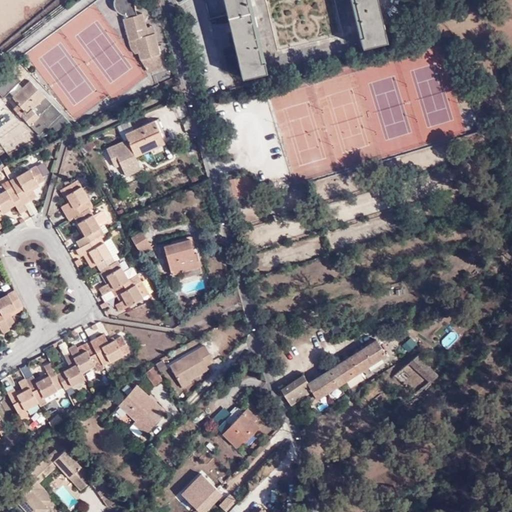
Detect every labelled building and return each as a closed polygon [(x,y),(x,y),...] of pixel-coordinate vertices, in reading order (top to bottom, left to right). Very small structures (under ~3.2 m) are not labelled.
[(140,54),(142,60),(161,55),(155,34),(149,35),(147,28),(144,14),(138,15),(134,0),(115,0),(115,1),(115,6),(117,10),(121,13),(125,14),(126,18),(124,19),(131,48),(136,54),(140,54)] [(223,0),(234,47),(241,76),(267,70),(250,0),(223,0)] [(350,0),(361,46),(386,40),(376,0),(350,0)] [(154,26),(147,28),(149,35),(155,34),(154,26)] [(161,55),(142,60),(145,73),(164,68),(161,55)] [(11,68),(0,77),(0,93),(3,98),(22,82),(11,68)] [(31,83),(13,99),(19,106),(14,111),(38,137),(61,117),(31,83)] [(129,138),(107,147),(112,157),(117,154),(121,163),(126,175),(142,168),(136,156),(134,152),(164,139),(155,119),(126,132),(129,138)] [(164,139),(134,152),(136,156),(166,143),(164,139)] [(117,154),(112,157),(115,165),(121,163),(117,154)] [(35,166),(8,181),(12,186),(22,204),(35,197),(31,188),(43,181),(35,166)] [(245,175),(230,179),(234,198),(242,196),(243,195),(255,192),(251,179),(245,175)] [(234,198),(230,179),(223,180),(228,199),(234,198)] [(6,190),(12,186),(8,181),(8,180),(2,183),(6,190)] [(61,207),(68,220),(74,217),(89,208),(92,206),(77,181),(62,189),(69,201),(61,207)] [(19,214),(26,210),(22,204),(12,186),(6,190),(0,192),(0,213),(14,206),(19,214)] [(101,212),(93,216),(89,208),(74,217),(85,235),(76,241),(80,247),(100,235),(103,234),(104,233),(100,227),(107,222),(108,219),(104,212),(101,212)] [(136,236),(132,238),(138,248),(142,254),(153,248),(144,231),(141,233),(139,230),(134,233),(136,236)] [(100,235),(80,247),(80,248),(104,234),(104,233),(103,234),(100,235)] [(100,236),(80,248),(76,251),(80,256),(84,254),(88,252),(90,250),(97,263),(101,270),(101,269),(102,269),(115,261),(100,236)] [(110,237),(103,241),(112,255),(118,252),(110,237)] [(191,239),(165,246),(173,275),(183,272),(185,277),(203,272),(198,252),(195,253),(191,239)] [(88,252),(84,254),(91,267),(97,263),(90,250),(88,252)] [(115,261),(102,269),(110,281),(106,283),(99,288),(103,294),(111,290),(138,274),(133,266),(124,271),(120,264),(117,260),(115,261)] [(124,262),(120,264),(124,271),(128,268),(124,262)] [(101,270),(99,271),(106,283),(110,281),(102,269),(101,269),(101,270)] [(138,274),(111,290),(115,296),(117,295),(121,293),(124,299),(120,301),(115,304),(120,311),(143,297),(136,283),(141,280),(138,274)] [(0,313),(7,327),(15,323),(9,312),(22,306),(14,290),(0,297),(0,313)] [(12,311),(13,314),(23,309),(22,306),(12,311)] [(0,329),(2,334),(9,330),(7,327),(0,313),(0,329)] [(452,330),(440,341),(448,349),(459,337),(452,330)] [(103,334),(88,341),(102,365),(129,351),(121,337),(107,344),(103,334)] [(281,388),(293,411),(326,391),(337,384),(385,354),(375,339),(303,374),(281,388)] [(102,365),(88,341),(81,345),(85,351),(79,354),(75,348),(74,345),(67,348),(69,353),(80,373),(92,366),(96,371),(103,367),(102,365)] [(85,351),(81,345),(75,348),(79,354),(85,351)] [(181,386),(191,380),(209,370),(208,368),(216,363),(207,346),(171,366),(181,386)] [(76,383),(83,379),(80,373),(69,353),(63,356),(69,367),(55,374),(63,388),(63,389),(76,383)] [(424,353),(412,365),(432,385),(441,378),(425,363),(429,358),(424,353)] [(55,374),(50,364),(43,367),(48,376),(35,383),(32,378),(25,382),(37,405),(39,408),(47,405),(43,398),(63,388),(55,374)] [(153,368),(145,374),(154,387),(163,381),(153,368)] [(11,392),(7,394),(21,420),(27,416),(25,411),(37,405),(25,382),(24,380),(18,384),(23,392),(16,395),(13,390),(10,391),(11,392)] [(193,384),(191,380),(181,386),(183,390),(193,384)] [(66,394),(67,396),(79,389),(76,383),(63,389),(66,394)] [(337,384),(326,391),(331,399),(342,392),(337,384)] [(138,385),(119,405),(135,420),(132,424),(145,436),(167,412),(138,385)] [(43,398),(47,405),(66,394),(63,389),(63,388),(43,398)] [(219,428),(238,448),(244,442),(246,443),(260,429),(254,423),(257,419),(248,409),(244,413),(239,408),(219,428)] [(56,426),(62,420),(58,415),(52,421),(56,426)] [(191,453),(200,444),(198,442),(189,450),(191,453)] [(203,447),(200,444),(191,453),(194,456),(203,447)] [(93,480),(95,479),(85,468),(68,449),(62,454),(57,449),(39,465),(48,475),(60,464),(82,489),(92,481),(93,480)] [(48,475),(39,465),(32,472),(40,482),(48,475)] [(203,511),(224,491),(201,468),(180,488),(203,511)] [(40,482),(32,472),(4,496),(13,506),(19,500),(29,511),(44,511),(50,508),(49,506),(57,500),(40,482)] [(116,491),(109,481),(103,473),(95,479),(93,480),(92,481),(105,499),(116,491)] [(121,498),(116,491),(105,499),(110,506),(121,498)] [(228,491),(218,502),(229,511),(235,511),(243,504),(228,491)]
